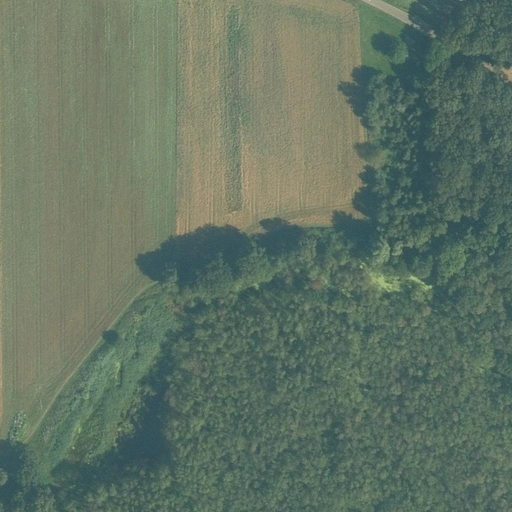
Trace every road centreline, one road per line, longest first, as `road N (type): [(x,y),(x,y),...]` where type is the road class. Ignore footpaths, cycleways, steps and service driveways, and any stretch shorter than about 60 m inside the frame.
road 1 (track): [(372,217),(367,225),(281,232),(190,257),(140,299),(31,431),(0,455)]
road 2 (unclassified): [(511,53),(423,28),(370,0)]
